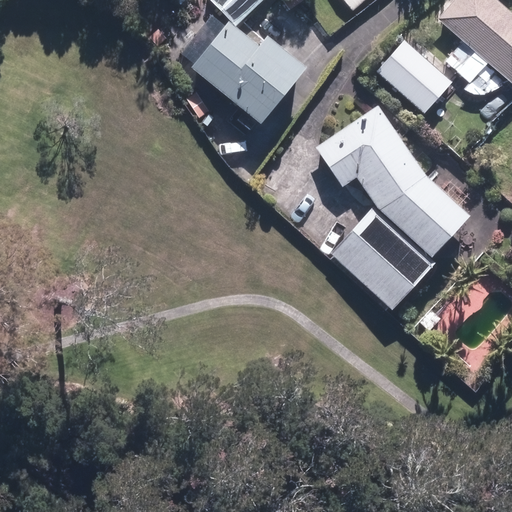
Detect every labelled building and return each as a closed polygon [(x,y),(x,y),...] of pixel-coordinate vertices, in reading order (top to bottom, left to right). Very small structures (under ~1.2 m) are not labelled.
[(216,0),(240,26),(268,0),(216,0)] [(343,0),(354,12),(367,0),(343,0)] [(440,19),(465,41),(446,63),(492,103),(483,113),(493,122),(511,99),(511,9),(501,0),(457,0),(442,17),(440,19)] [(235,24),(198,69),(268,126),(313,71),(274,39),(266,49),(235,24)] [(383,210),(438,258),(476,215),(429,173),(380,106),(320,150),(348,189),(361,179),(383,210)] [(335,254),(396,311),(438,266),(377,208),(335,254)] [(421,322),(432,332),(442,320),(431,310),(421,322)]
